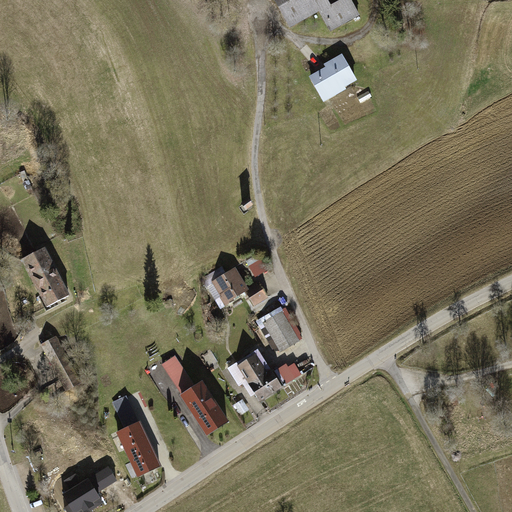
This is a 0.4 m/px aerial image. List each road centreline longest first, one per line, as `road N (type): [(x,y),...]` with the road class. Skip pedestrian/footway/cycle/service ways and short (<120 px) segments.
road 1 (tertiary): [(142,511),(465,303),(511,282)]
road 2 (track): [(478,511),(397,377)]
